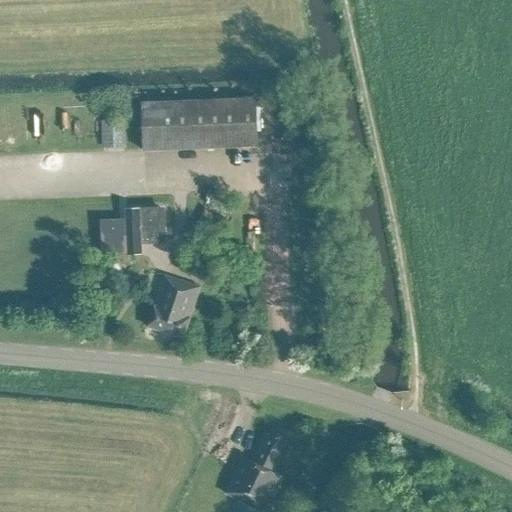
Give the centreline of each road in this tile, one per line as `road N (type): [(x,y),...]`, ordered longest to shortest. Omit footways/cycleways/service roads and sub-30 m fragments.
road 1 (unclassified): [(0,354),(278,379),(355,403)]
road 2 (unclassified): [(511,467),(355,403)]
